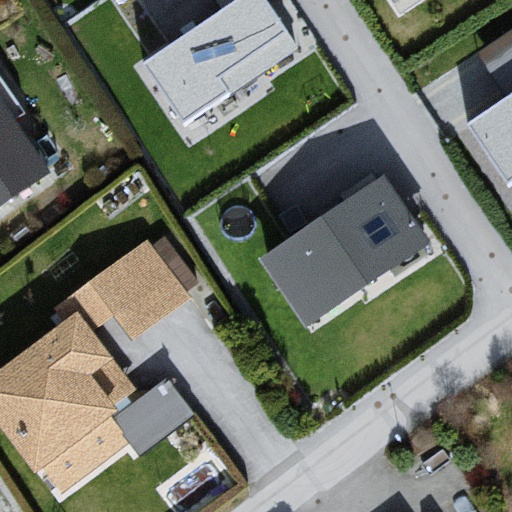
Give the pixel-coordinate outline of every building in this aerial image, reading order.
[(265,0),(253,0),(147,71),(189,133),(235,102),(224,85),(292,39),(265,0)] [(22,116),(0,83),(0,216),(53,181),(13,122),(22,116)] [(511,103),(471,131),(511,191),(511,103)] [(387,185),(267,267),(313,333),(433,251),(387,185)] [(90,283),(132,349),(187,314),(144,248),(90,283)] [(0,365),(0,429),(53,502),(129,447),(104,414),(130,395),(71,314),(0,365)]
